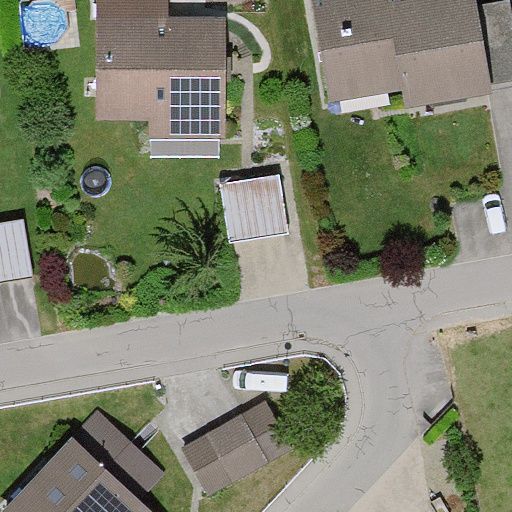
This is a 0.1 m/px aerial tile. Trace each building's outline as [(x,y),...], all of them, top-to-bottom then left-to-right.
[(216,142),(216,26),(162,26),(162,0),(89,0),(89,126),(142,126),(141,142),(216,142)] [(511,88),(511,60),(503,6),(467,12),(464,0),(415,0),(390,4),(389,0),(303,0),(322,105),(392,93),(396,117),(483,102),(481,94),(511,88)] [(280,240),(272,180),(213,187),(221,248),(280,240)] [(0,287),(21,285),(13,225),(0,227),(0,287)] [(256,467),(227,417),(171,450),(200,499),(256,467)] [(155,479),(90,421),(66,448),(58,441),(0,505),(0,511),(138,511),(131,506),(155,479)]
